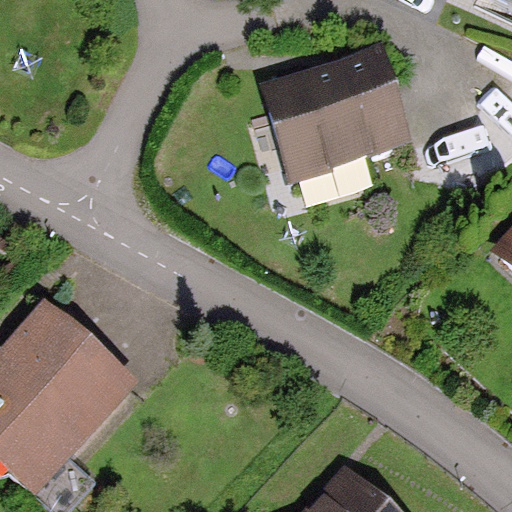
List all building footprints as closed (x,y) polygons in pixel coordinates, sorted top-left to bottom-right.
[(511,0),(445,0),(444,2),(511,31),(511,0)] [(248,96),(278,194),(398,159),(368,60),(248,96)] [(511,235),(489,257),(511,280),(511,235)] [(0,353),(0,491),(22,511),(126,402),(35,316),(0,353)] [(304,511),(379,511),(340,475),(304,511)]
